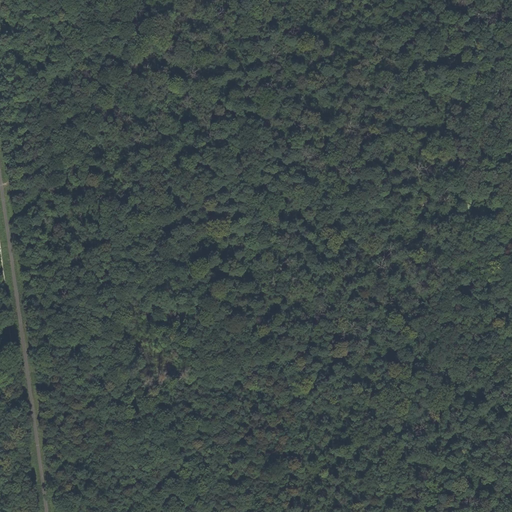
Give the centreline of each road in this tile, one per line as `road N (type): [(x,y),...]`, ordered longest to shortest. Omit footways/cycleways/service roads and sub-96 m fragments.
road 1 (unknown): [(275,511),(309,431),(304,369),(210,254),(102,136),(61,130),(0,186)]
road 2 (track): [(46,511),(0,172)]
road 3 (unknown): [(34,511),(0,241)]
